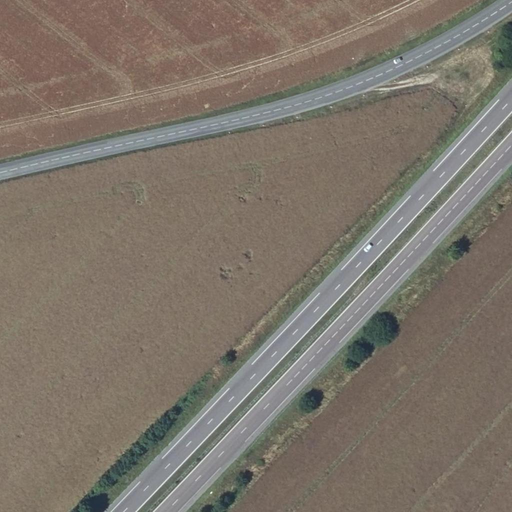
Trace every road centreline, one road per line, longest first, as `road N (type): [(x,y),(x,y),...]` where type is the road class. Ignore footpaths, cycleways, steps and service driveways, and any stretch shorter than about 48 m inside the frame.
road 1 (motorway): [(511,98),(123,511)]
road 2 (tertiary): [(0,172),(313,99),(448,39),(509,0)]
road 3 (motorway): [(165,511),(511,146)]
